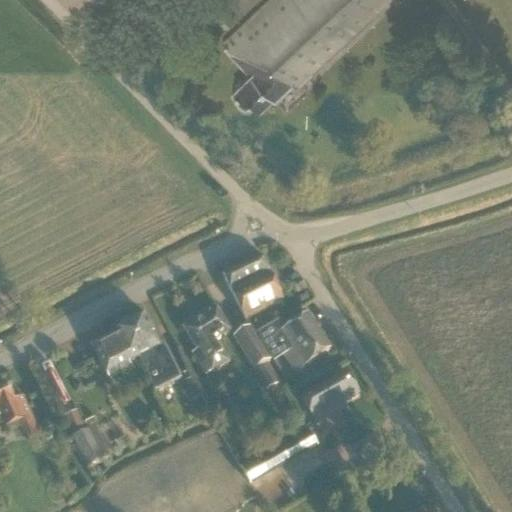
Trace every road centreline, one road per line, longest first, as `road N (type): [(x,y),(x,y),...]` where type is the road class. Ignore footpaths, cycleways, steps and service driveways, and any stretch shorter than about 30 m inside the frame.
road 1 (residential): [(458,511),(309,270),(276,235)]
road 2 (unclassified): [(276,235),(48,0)]
road 3 (tertiary): [(0,363),(208,258),(276,235)]
road 4 (tertiary): [(276,235),(331,231),(511,175)]
